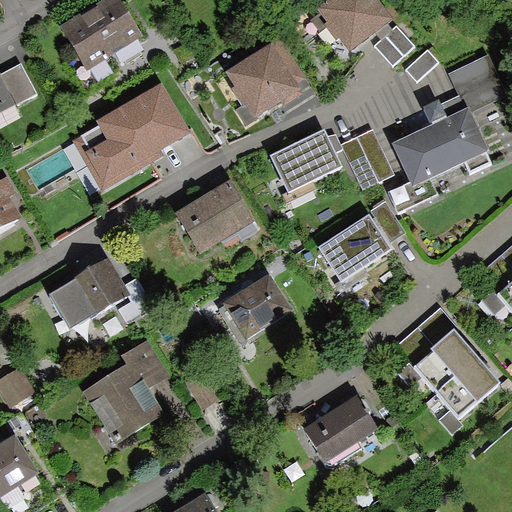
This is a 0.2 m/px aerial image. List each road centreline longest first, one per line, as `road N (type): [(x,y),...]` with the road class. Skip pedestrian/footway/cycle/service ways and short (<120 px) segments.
road 1 (residential): [(511,206),(384,313),(102,511)]
road 2 (residential): [(0,286),(197,165),(289,130),(377,63)]
